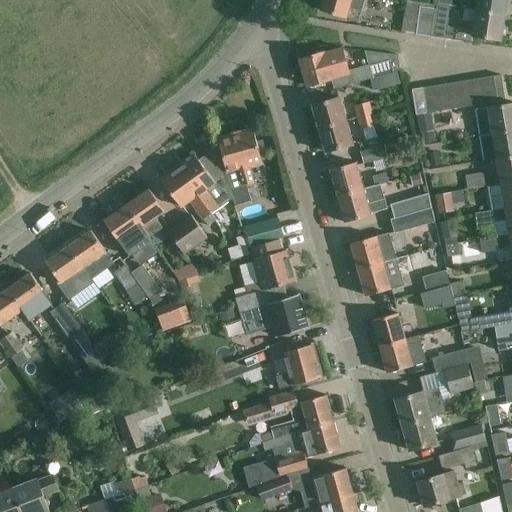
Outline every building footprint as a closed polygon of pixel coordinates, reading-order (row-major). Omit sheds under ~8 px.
[(324,0),(321,11),(358,22),(361,12),(364,0),(324,0)] [(477,0),(476,12),(505,16),(507,0),(477,0)] [(449,6),(437,4),(436,10),(435,10),(431,37),(445,39),(447,27),(448,19),(447,19),(449,6)] [(420,8),(419,16),(416,35),(431,37),(435,10),(420,8)] [(473,31),(457,28),(447,27),(445,39),(472,43),(473,37),(501,41),(505,16),(476,12),(473,31)] [(331,80),(334,90),(400,71),(398,56),(365,51),(368,65),(348,71),(342,49),(325,54),(325,53),(299,60),(307,87),(331,80)] [(501,76),(493,77),(497,102),(505,101),(501,76)] [(493,77),(481,79),(485,104),(497,102),(493,77)] [(481,79),(470,81),(474,106),(485,104),(481,79)] [(470,81),(458,83),(462,108),(474,106),(470,81)] [(458,83),(447,85),(451,110),(462,108),(458,83)] [(447,85),(435,87),(439,112),(451,110),(447,85)] [(435,87),(423,89),(428,114),(431,113),(439,112),(435,87)] [(428,114),(423,89),(412,90),(416,116),(428,114)] [(387,95),(373,96),(377,134),(391,132),(387,95)] [(312,106),(319,129),(345,122),(339,98),(312,106)] [(370,102),(354,106),(357,118),(373,114),(370,102)] [(511,104),(476,111),(480,138),(511,132),(511,104)] [(416,116),(423,144),(436,142),(431,113),(428,114),(416,116)] [(376,125),(373,114),(357,118),(360,130),(376,125)] [(345,122),(319,129),(326,153),(352,145),(345,122)] [(218,141),(224,160),(228,173),(224,174),(233,199),(235,206),(251,202),(252,202),(248,189),(255,187),(249,167),(262,163),(253,131),(218,141)] [(484,162),(495,160),(511,157),(511,132),(480,138),(484,162)] [(383,145),(360,152),(363,164),(387,157),(383,145)] [(196,157),(179,169),(211,214),(233,199),(224,174),(221,168),(216,148),(198,161),(196,157)] [(511,157),(495,160),(500,186),(511,183),(511,157)] [(337,196),(362,189),(355,163),(331,170),(331,169),(329,170),(330,171),(337,195),(337,196)] [(211,214),(179,169),(162,182),(181,208),(190,202),(208,227),(215,221),(211,215),(211,214)] [(375,185),(375,186),(380,185),(389,182),(386,173),(372,177),(375,185)] [(465,176),(467,190),(486,187),(483,173),(465,176)] [(511,183),(500,186),(504,210),(511,208),(511,183)] [(362,189),(337,196),(337,197),(345,223),(364,218),(380,214),(388,211),(380,185),(375,186),(375,185),(362,189)] [(149,190),(128,205),(151,237),(164,228),(157,218),(165,212),(149,190)] [(436,196),(439,214),(454,211),(451,193),(436,196)] [(428,196),(414,200),(389,207),(393,220),(418,213),(431,209),(428,196)] [(151,237),(128,205),(104,222),(120,243),(121,243),(130,257),(141,249),(139,246),(151,237)] [(506,221),(508,235),(511,233),(511,208),(504,210),(475,214),(477,228),(493,226),(493,223),(506,221)] [(435,224),(431,209),(418,213),(393,220),(391,221),(395,235),(435,224)] [(191,216),(180,224),(196,247),(207,238),(191,216)] [(454,219),(441,221),(444,239),(457,237),(454,219)] [(279,223),(260,228),(252,231),(257,246),(280,240),(283,238),(279,223)] [(196,247),(180,224),(168,232),(184,255),(196,247)] [(91,231),(69,247),(84,268),(91,279),(107,268),(113,263),(102,248),(91,231)] [(351,244),(358,270),(396,259),(389,233),(351,244)] [(510,246),(511,259),(511,233),(508,235),(480,239),(482,253),(497,251),(496,248),(510,246)] [(283,252),(280,240),(257,246),(252,247),(256,262),(239,266),(247,296),(272,289),(295,282),(287,251),(283,252)] [(69,247),(46,263),(57,279),(60,283),(58,284),(67,296),(69,300),(75,296),(86,288),(94,282),(91,279),(84,268),(69,247)] [(401,277),(413,273),(409,256),(396,259),(358,270),(366,296),(403,286),(401,277)] [(139,285),(139,284),(140,284),(132,273),(131,274),(125,264),(114,272),(128,292),(139,285)] [(143,265),(132,273),(140,284),(139,284),(150,299),(161,292),(143,265)] [(428,292),(433,291),(449,286),(445,271),(424,277),(428,292)] [(30,274),(8,290),(23,311),(29,320),(42,311),(52,304),(30,274)] [(450,284),(453,296),(465,293),(462,281),(450,284)] [(511,285),(506,287),(510,312),(478,318),(480,330),(495,328),(511,324),(511,285)] [(432,318),(436,332),(460,326),(449,286),(433,291),(439,317),(432,318)] [(275,302),(272,289),(247,296),(237,299),(247,334),(274,327),(277,337),(308,328),(299,295),(275,302)] [(23,311),(8,290),(0,295),(0,325),(1,327),(23,311)] [(183,300),(156,309),(165,330),(191,321),(183,300)] [(77,323),(63,303),(50,313),(68,337),(71,335),(74,340),(84,333),(77,323)] [(373,321),(380,347),(404,340),(397,314),(373,321)] [(511,324),(495,328),(497,341),(511,338),(511,324)] [(14,333),(30,360),(44,353),(27,325),(14,333)] [(123,332),(93,345),(99,360),(129,346),(123,332)] [(12,358),(24,350),(12,334),(0,342),(12,358)] [(404,340),(380,347),(387,373),(424,363),(417,337),(404,340)] [(511,338),(497,341),(499,353),(511,350),(511,338)] [(313,345),(293,350),(284,352),(290,375),(278,378),(281,389),(322,378),(313,345)] [(237,360),(242,374),(272,364),(267,349),(237,360)] [(437,374),(444,371),(468,364),(464,351),(433,360),(437,374)] [(468,364),(444,371),(450,395),(474,388),(468,364)] [(487,380),(475,383),(478,396),(483,395),(490,393),(505,390),(502,377),(487,380)] [(402,427),(431,419),(445,415),(438,388),(395,400),(402,427)] [(72,390),(50,403),(62,421),(84,408),(72,390)] [(271,400),(272,404),(242,413),(246,427),(292,414),(293,421),(271,427),(272,432),(262,436),(264,444),(284,436),(290,435),(298,432),(310,429),(334,422),(326,395),(303,402),(298,403),(295,392),(271,400)] [(153,394),(113,409),(120,427),(137,421),(160,413),(153,394)] [(486,407),(490,426),(500,424),(496,405),(486,407)] [(431,419),(402,427),(409,451),(437,443),(431,419)] [(341,448),(334,422),(310,429),(298,432),(290,435),(292,445),(294,456),(276,461),(280,476),(308,468),(305,458),(341,448)] [(449,435),(453,451),(486,441),(481,425),(449,435)] [(491,435),(496,456),(509,453),(505,432),(491,435)] [(290,435),(284,436),(264,444),(266,452),(292,445),(290,435)] [(465,464),(466,469),(476,466),(470,448),(439,457),(443,471),(465,464)] [(497,460),(501,480),(511,477),(511,470),(509,458),(497,460)] [(275,459),(245,467),(250,486),(280,476),(276,461),(275,459)] [(148,483),(162,479),(158,468),(145,472),(148,483)] [(346,469),(314,478),(317,488),(306,491),(311,507),(317,505),(353,496),(346,469)] [(466,495),(463,483),(458,484),(454,472),(417,482),(425,507),(451,499),(466,495)] [(37,480),(13,489),(21,511),(47,511),(49,511),(44,497),(49,495),(59,491),(53,476),(43,480),(38,482),(37,480)] [(293,489),(288,476),(257,486),(257,487),(244,492),(245,496),(259,492),(262,500),(293,489)] [(114,484),(118,496),(122,508),(123,508),(139,502),(135,491),(131,478),(114,484)] [(511,505),(511,482),(502,485),(507,507),(511,505)] [(177,488),(158,492),(162,511),(181,508),(177,488)] [(0,511),(21,511),(13,489),(0,494),(0,511)] [(110,511),(122,508),(118,496),(87,507),(88,511),(110,511)] [(357,511),(353,496),(317,505),(318,511),(357,511)]
